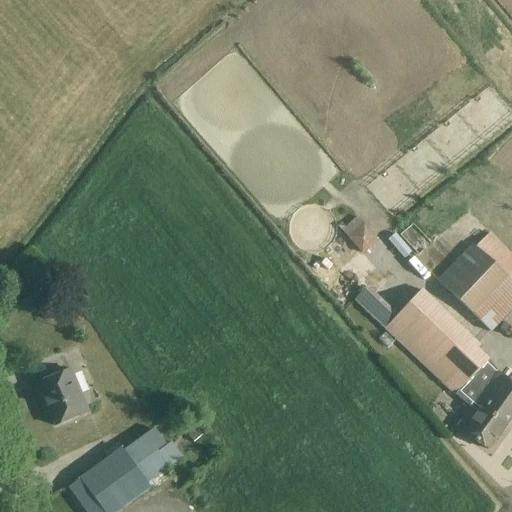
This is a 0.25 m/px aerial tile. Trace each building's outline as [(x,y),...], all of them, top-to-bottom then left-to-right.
[(365,253),(382,237),(361,213),(344,229),(365,253)] [(474,250),(470,247),(437,282),(473,316),(511,275),(511,255),(490,233),(474,250)] [(35,262),(20,269),(24,280),(40,273),(35,262)] [(397,315),(385,329),(457,396),(490,362),(489,361),(477,349),(479,346),(465,332),(421,290),(397,315)] [(478,400),(498,373),(490,362),(457,396),(470,408),(456,427),(488,450),(508,422),(478,400)] [(88,413),(70,371),(52,378),(34,386),(41,403),(44,401),(55,427),(73,419),(88,413)] [(478,400),(508,422),(511,417),(511,383),(498,373),(478,400)] [(84,477),(68,488),(85,511),(117,511),(150,488),(149,487),(169,472),(154,453),(156,451),(165,445),(165,444),(153,429),(123,452),(121,449),(84,477)]
